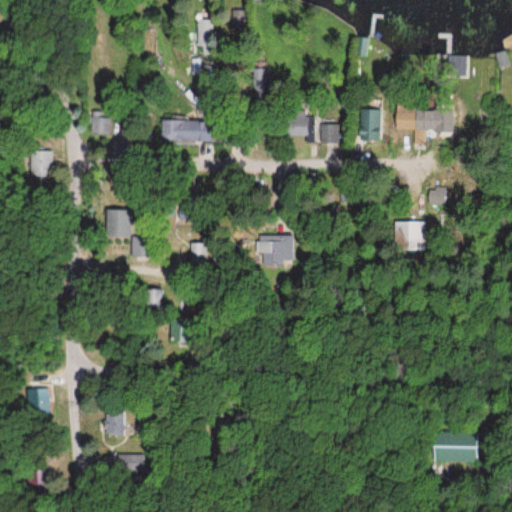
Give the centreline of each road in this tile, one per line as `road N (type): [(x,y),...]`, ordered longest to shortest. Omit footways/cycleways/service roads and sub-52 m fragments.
road 1 (residential): [(511,377),(105,368)]
road 2 (residential): [(0,70),(62,80),(105,368)]
road 3 (residential): [(76,161),(307,157)]
